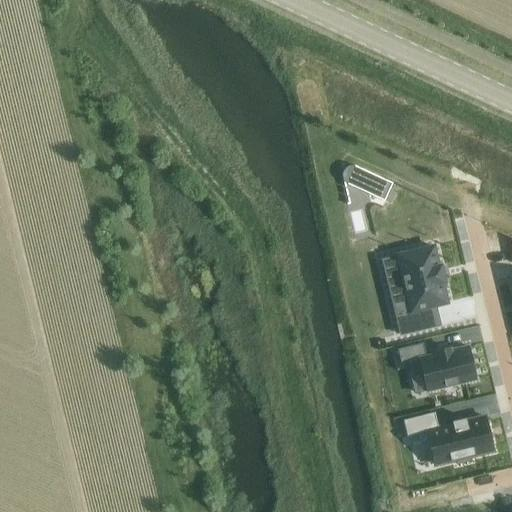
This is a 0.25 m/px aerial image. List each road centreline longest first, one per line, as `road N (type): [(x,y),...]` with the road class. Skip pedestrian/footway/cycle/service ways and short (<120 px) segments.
road 1 (tertiary): [(511,105),(277,0)]
road 2 (residential): [(472,219),(511,385)]
